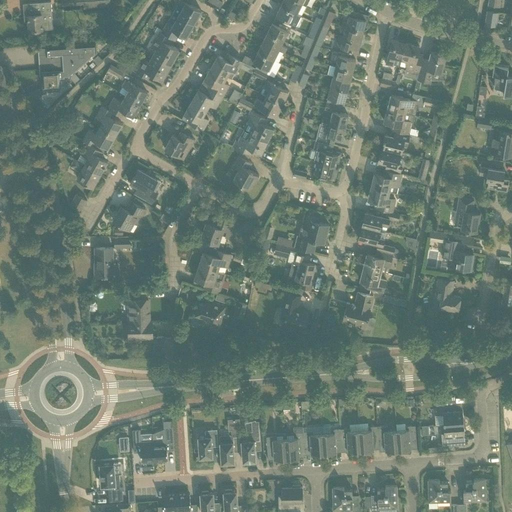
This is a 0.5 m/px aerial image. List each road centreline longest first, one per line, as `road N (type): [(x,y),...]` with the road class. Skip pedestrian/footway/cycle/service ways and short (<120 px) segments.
road 1 (unclassified): [(70,368),(60,268),(0,72)]
road 2 (unclassified): [(0,111),(43,271),(50,368)]
road 3 (residential): [(259,0),(242,27),(201,42),(152,111),(139,148)]
road 4 (tertiary): [(152,389),(344,374)]
road 5 (residential): [(338,192),(364,120),(386,13)]
road 6 (residential): [(411,464),(475,458),(483,449),(481,393),(511,378)]
road 7 (residential): [(156,481),(315,472)]
road 8 (residential): [(511,44),(422,29),(386,13)]
road 9 (tertiary): [(344,374),(421,378),(466,364)]
road 10 (tertiary): [(466,364),(391,361),(344,374)]
